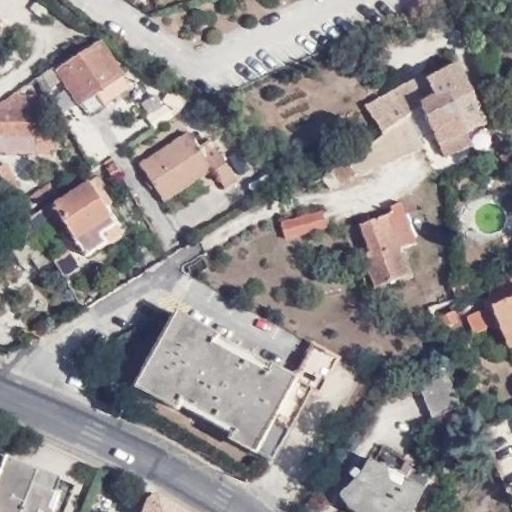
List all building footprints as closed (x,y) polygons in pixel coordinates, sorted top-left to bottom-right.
[(93,39),(57,66),(61,71),(57,73),(61,80),(77,104),(119,76),(93,39)] [(444,90),(463,132),(486,123),(458,63),(411,84),(407,77),(386,86),(399,121),(405,117),(419,107),(444,90)] [(47,88),(61,80),(57,73),(61,71),(57,66),(41,77),(47,88)] [(38,79),(46,94),(48,93),(41,77),(38,79)] [(42,96),(46,94),(38,79),(35,81),(42,96)] [(508,128),(511,125),(511,84),(493,92),(508,128)] [(444,90),(419,107),(443,158),(469,146),(463,132),(444,90)] [(51,97),(58,110),(69,104),(62,91),(51,97)] [(17,94),(0,106),(0,153),(38,154),(38,155),(45,155),(46,150),(50,150),(51,137),(47,137),(38,137),(38,123),(38,97),(17,98),(17,94)] [(149,114),(163,105),(156,94),(142,103),(149,114)] [(67,126),(75,142),(94,130),(95,132),(87,116),(67,126)] [(390,127),(317,178),(323,187),(333,181),(335,183),(352,171),(349,167),(364,156),(362,152),(390,135),(399,155),(419,146),(405,117),(399,121),(390,127)] [(38,137),(47,137),(47,123),(38,123),(38,137)] [(94,130),(75,142),(95,132),(94,130)] [(195,149),(186,135),(137,165),(159,201),(208,171),(221,190),(233,182),(208,142),(195,149)] [(510,164),(511,162),(511,151),(499,155),(504,166),(510,164)] [(396,157),(377,163),(382,174),(400,167),(396,157)] [(267,175),(272,169),(260,159),(255,166),(267,175)] [(21,214),(55,193),(58,191),(52,183),(28,198),(7,164),(0,169),(0,179),(18,210),(21,214)] [(89,182),(53,204),(52,202),(27,218),(32,227),(57,212),(86,258),(122,235),(89,182)] [(34,236),(24,219),(21,214),(18,210),(9,215),(15,224),(11,227),(21,244),(34,236)] [(319,212),(280,222),(283,234),(322,224),(319,212)] [(402,212),(390,215),(397,238),(395,238),(399,251),(414,247),(402,212)] [(397,238),(390,215),(360,225),(366,247),(361,249),(374,285),(407,275),(399,251),(395,238),(397,238)] [(37,234),(34,236),(42,249),(49,260),(51,258),(37,234)] [(34,236),(21,244),(11,250),(20,263),(30,257),(37,267),(49,260),(42,249),(34,236)] [(68,252),(53,260),(64,279),(79,270),(68,252)] [(464,277),(449,284),(456,299),(470,292),(464,277)] [(511,278),(483,292),(489,304),(465,315),(473,332),(496,322),(509,348),(511,346),(511,278)] [(455,309),(437,317),(441,327),(460,319),(455,309)] [(337,360),(310,345),(293,376),(269,362),(267,368),(238,352),(214,339),(217,335),(173,312),(133,385),(176,409),(179,405),(229,433),(228,437),(271,462),(310,391),(317,394),(337,360)] [(441,369),(414,380),(431,421),(459,410),(441,369)] [(45,511),(60,476),(5,452),(0,465),(0,511),(45,511)] [(410,511),(430,480),(410,468),(403,480),(396,476),(368,459),(359,475),(364,477),(350,502),(368,511),(410,511)] [(403,480),(410,468),(413,464),(406,459),(396,476),(403,480)] [(368,511),(350,502),(364,477),(359,475),(338,495),(341,501),(341,503),(345,507),(348,511),(351,511),(368,511)] [(184,511),(158,495),(147,505),(144,511),(184,511)]
